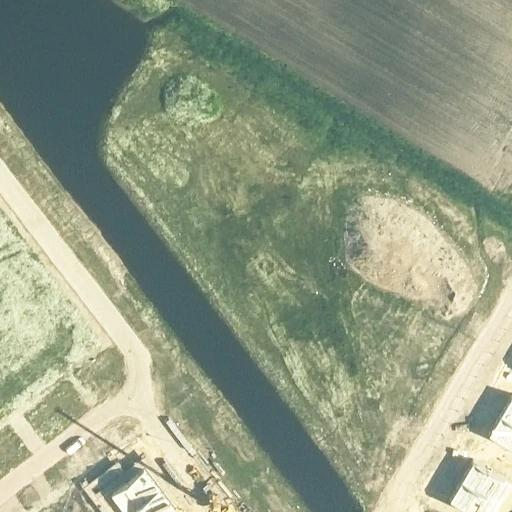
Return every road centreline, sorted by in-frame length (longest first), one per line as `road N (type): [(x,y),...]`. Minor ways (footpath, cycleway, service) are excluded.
road 1 (residential): [(134,395),(137,359),(0,178)]
road 2 (residential): [(511,301),(385,511)]
road 3 (residential): [(134,395),(0,495)]
road 4 (residential): [(218,511),(134,395)]
